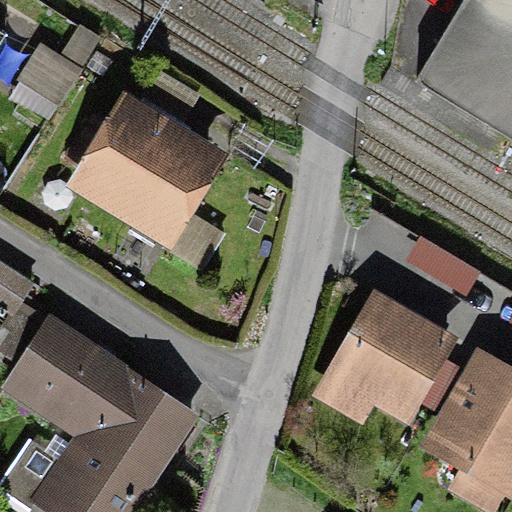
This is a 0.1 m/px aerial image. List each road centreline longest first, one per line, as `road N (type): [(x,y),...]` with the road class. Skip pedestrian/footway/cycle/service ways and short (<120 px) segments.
road 1 (residential): [(371,0),(257,396)]
road 2 (residential): [(0,229),(257,396)]
road 3 (residential): [(257,396),(222,511)]
